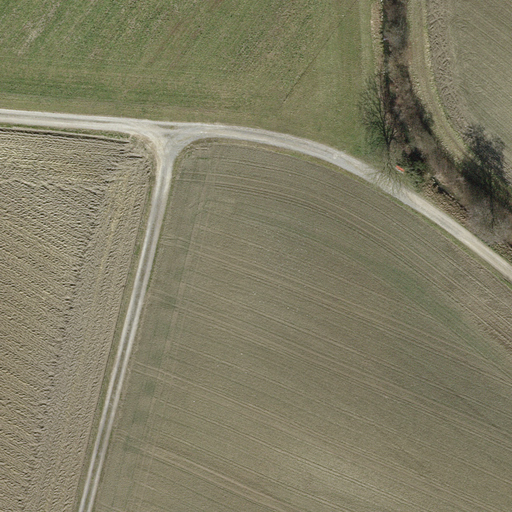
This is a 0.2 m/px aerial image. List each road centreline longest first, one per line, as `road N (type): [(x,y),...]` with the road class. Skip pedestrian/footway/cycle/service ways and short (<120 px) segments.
road 1 (track): [(0,118),(248,138),(351,165),(442,217),(511,276)]
road 2 (track): [(172,132),(80,511)]
road 3 (track): [(422,0),(427,89),(449,139),(511,194)]
